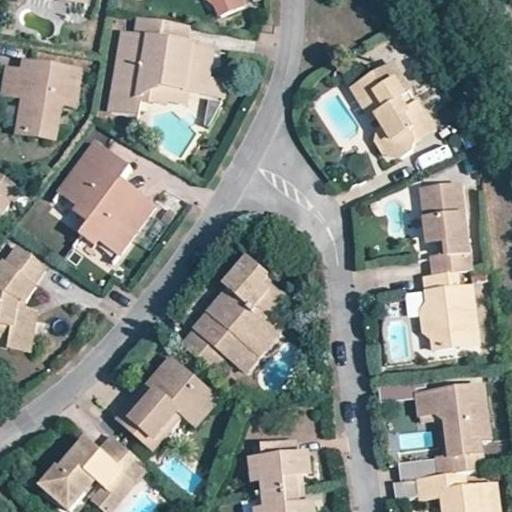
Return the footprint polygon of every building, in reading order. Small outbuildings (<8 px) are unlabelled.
[(203,0),(204,1),(218,7),(222,16),(244,6),(241,0),(203,0)] [(169,87),(192,92),(207,94),(210,80),(213,68),(193,65),(194,57),(189,56),(190,47),(189,46),(190,28),(141,20),(139,40),(125,37),(113,113),(139,117),(141,102),(142,98),(169,87)] [(216,50),(190,47),(189,56),(194,57),(193,65),(213,68),(216,50)] [(79,109),(85,71),(31,63),(30,72),(10,69),(6,97),(37,103),(36,110),(25,108),(22,129),(28,135),(55,140),(61,136),(65,107),(79,109)] [(401,102),(412,95),(393,67),(367,83),(376,96),(361,105),(372,123),(382,116),(389,127),(378,134),(375,144),(380,151),(384,149),(391,160),(401,162),(412,155),(415,142),(434,131),(417,105),(407,112),(401,102)] [(218,82),(210,80),(207,94),(216,95),(218,82)] [(218,82),(216,95),(228,97),(229,84),(218,82)] [(353,92),(361,105),(376,96),(367,83),(353,92)] [(190,105),(192,92),(169,87),(142,98),(141,102),(170,106),(170,101),(190,105)] [(417,105),(412,95),(401,102),(407,112),(417,105)] [(226,103),(225,102),(213,101),(209,126),(214,128),(226,103)] [(106,167),(113,158),(97,147),(65,190),(86,206),(78,217),(92,227),(82,241),(96,251),(104,241),(124,256),(158,213),(139,198),(133,206),(129,204),(130,201),(117,190),(125,178),(113,168),(110,171),(106,167)] [(0,226),(25,193),(0,173),(0,226)] [(434,279),(457,276),(472,274),(461,189),(424,193),(428,238),(440,248),(446,248),(448,259),(431,261),(434,279)] [(0,330),(9,333),(6,347),(28,351),(35,313),(17,310),(19,298),(25,302),(36,288),(30,285),(44,268),(16,248),(0,268),(0,330)] [(229,308),(219,300),(195,329),(195,331),(181,346),(214,374),(229,357),(238,366),(273,326),(271,324),(258,313),(272,296),(260,286),(265,280),(268,276),(247,259),(222,289),(226,292),(236,299),(229,308)] [(457,276),(434,279),(426,280),(429,308),(422,316),(425,338),(433,343),(435,356),(479,350),(471,290),(459,292),(457,276)] [(291,302),(265,280),(260,286),(272,296),(258,313),(271,324),(291,302)] [(226,292),(219,300),(229,308),(236,299),(226,292)] [(282,333),(273,326),(238,366),(248,374),(282,333)] [(180,413),(213,411),(220,402),(172,361),(149,387),(158,393),(144,408),(137,401),(117,422),(153,453),(169,436),(167,428),(180,413)] [(149,387),(137,401),(144,408),(158,393),(149,387)] [(417,399),(420,419),(435,417),(447,425),(452,460),(445,460),(439,461),(442,480),(465,476),(485,473),(481,444),(491,442),(483,389),(417,399)] [(198,429),(213,411),(180,413),(167,428),(169,436),(185,418),(198,429)] [(441,429),(445,460),(452,460),(447,425),(435,417),(420,419),(421,425),(434,424),(441,429)] [(106,489),(121,502),(149,470),(113,439),(101,453),(88,443),(73,460),(73,466),(68,473),(61,473),(58,470),(43,488),(70,511),(71,511),(98,481),(106,489)] [(267,511),(311,511),(311,507),(298,508),(293,477),(306,475),(304,456),(296,457),(294,441),(262,446),(264,462),(260,463),(263,481),(267,511)] [(73,460),(61,473),(68,473),(73,466),(73,460)] [(256,482),(263,481),(260,463),(252,464),(256,482)] [(465,476),(442,480),(419,483),(422,503),(443,502),(449,501),(449,511),(499,511),(496,486),(467,488),(465,476)] [(104,511),(113,511),(121,502),(106,489),(94,503),(104,511)]
